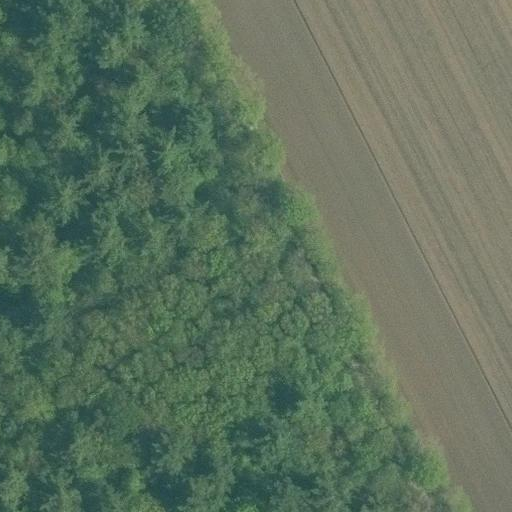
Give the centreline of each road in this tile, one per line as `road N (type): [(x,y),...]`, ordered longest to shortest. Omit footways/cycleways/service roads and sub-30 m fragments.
road 1 (track): [(430,511),(172,0)]
road 2 (track): [(0,374),(148,287),(287,219)]
